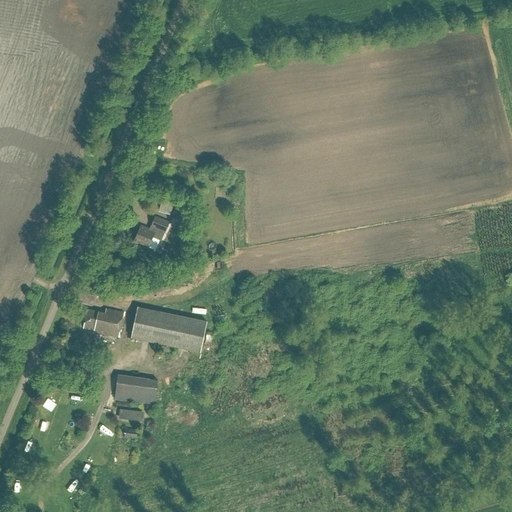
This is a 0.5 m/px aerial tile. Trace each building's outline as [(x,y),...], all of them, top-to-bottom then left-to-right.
[(173,214),(183,218),(187,208),(177,204),(173,214)] [(159,218),(169,220),(171,212),(161,210),(159,218)] [(165,232),(169,222),(155,216),(150,229),(140,226),(134,242),(148,248),(156,228),(165,232)] [(178,287),(175,276),(168,278),(167,277),(132,286),(135,298),(153,294),(153,295),(171,291),(170,289),(178,287)] [(201,353),(207,322),(138,307),(132,338),(201,353)] [(118,337),(124,312),(105,309),(104,313),(87,310),(83,328),(94,330),(93,332),(118,337)] [(155,405),(158,380),(118,374),(115,400),(155,405)] [(144,421),(145,412),(120,409),(119,419),(144,421)] [(137,439),(138,430),(126,428),(125,438),(137,439)]
